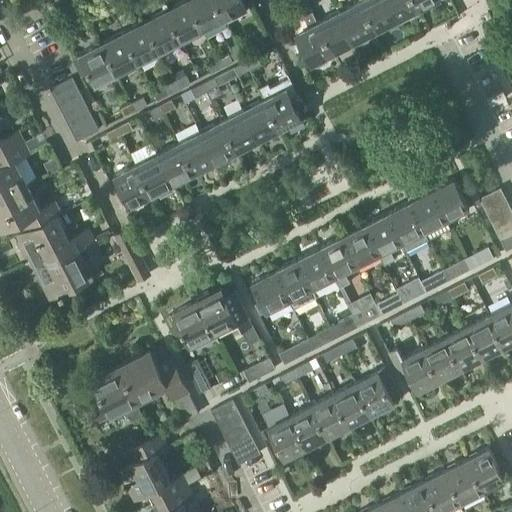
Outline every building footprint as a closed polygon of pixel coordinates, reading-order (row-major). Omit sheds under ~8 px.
[(187,0),(184,0),(165,10),(181,40),(202,29),(187,0)] [(214,0),(187,0),(202,29),(223,19),(214,0)] [(214,0),(223,19),(245,7),(241,0),(214,0)] [(358,0),(356,0),(337,10),(352,41),(354,44),(359,44),(365,41),(368,37),(367,34),(374,30),(358,0)] [(358,0),(374,30),(396,19),(385,0),(358,0)] [(385,0),(396,19),(417,9),(412,0),(385,0)] [(412,0),(417,9),(433,0),(412,0)] [(165,10),(144,21),(159,51),(181,40),(165,10)] [(337,10),(315,21),(331,52),(352,41),(337,10)] [(307,25),(293,32),(309,63),(311,66),(316,66),(322,63),(325,58),(324,56),(331,52),(315,21),(310,11),(302,16),(307,25)] [(144,21),(122,31),(138,62),(159,51),(144,21)] [(122,31),(101,42),(116,73),(138,62),(122,31)] [(253,50),(264,44),(260,36),(248,42),(253,50)] [(101,42),(78,54),(88,74),(93,84),(116,73),(101,42)] [(228,52),(217,58),(221,66),(232,61),(228,52)] [(256,55),(245,61),(249,69),(261,63),(256,55)] [(217,58),(205,64),(209,72),(221,66),(217,58)] [(245,61),(233,66),(238,75),(249,69),(245,61)] [(267,82),(258,87),(264,98),(279,128),(301,117),(292,99),(299,96),(287,72),(286,73),(288,77),(270,87),(267,82)] [(185,74),(174,80),(178,88),(190,82),(185,74)] [(71,77),(49,88),(55,98),(77,87),(71,77)] [(214,77),(202,82),(206,91),(218,85),(214,77)] [(174,80),(162,86),(166,94),(178,88),(174,80)] [(195,97),(206,91),(202,82),(191,88),(195,97)] [(77,87),(55,98),(60,108),(82,97),(77,87)] [(143,96),(131,102),(135,110),(147,104),(143,96)] [(82,97),(60,108),(65,119),(87,108),(82,97)] [(171,98),(159,104),(163,112),(175,106),(171,98)] [(264,98),(242,109),(258,139),(279,128),(264,98)] [(131,102),(120,108),(124,116),(135,110),(131,102)] [(159,104),(148,110),(152,118),(163,112),(159,104)] [(87,108),(65,119),(71,130),(93,119),(87,108)] [(242,109),(221,120),(236,150),(258,139),(242,109)] [(93,119),(71,130),(76,140),(98,129),(93,119)] [(128,120),(116,126),(121,134),(132,128),(128,120)] [(215,161),(236,150),(221,120),(200,131),(215,161)] [(116,126),(105,132),(109,140),(121,134),(116,126)] [(17,129),(0,137),(0,152),(23,141),(17,129)] [(200,131),(178,141),(194,172),(215,161),(200,131)] [(13,160),(29,152),(23,141),(0,152),(0,198),(26,185),(13,160)] [(178,141),(157,152),(172,183),(194,172),(178,141)] [(157,152),(135,163),(151,194),(158,190),(160,195),(175,188),(172,183),(157,152)] [(135,163),(114,174),(129,205),(151,194),(135,163)] [(453,178),(430,189),(445,219),(468,207),(453,178)] [(53,201),(38,209),(26,185),(0,198),(0,228),(19,220),(24,231),(54,216),(59,213),(53,201)] [(416,196),(407,201),(422,230),(423,230),(445,219),(430,189),(427,185),(414,192),(416,196)] [(479,197),(478,197),(483,207),(505,196),(500,186),(479,197)] [(505,196),(483,207),(488,217),(510,207),(505,196)] [(407,201),(385,212),(399,242),(400,242),(404,251),(427,239),(423,230),(422,230),(407,201)] [(511,210),(510,207),(488,217),(494,227),(511,218),(511,210)] [(388,248),(399,242),(385,212),(362,224),(377,253),(383,264),(394,258),(388,248)] [(86,230),(66,240),(54,216),(24,231),(17,235),(20,242),(18,243),(24,256),(27,255),(32,265),(60,250),(64,257),(93,242),(86,230)] [(511,218),(494,227),(499,238),(511,231),(511,218)] [(355,265),(377,253),(362,224),(340,235),(355,265)] [(137,279),(149,273),(126,228),(114,235),(137,279)] [(511,231),(499,238),(505,250),(511,246),(511,231)] [(344,270),(355,265),(340,235),(317,247),(332,277),(333,276),(339,287),(349,282),(344,270)] [(60,250),(32,265),(48,297),(86,278),(79,264),(99,255),(93,242),(64,257),(60,250)] [(464,257),(470,268),(493,256),(487,245),(464,257)] [(310,288),(311,287),(332,277),(317,247),(295,258),(310,288)] [(447,280),(470,268),(464,257),(441,269),(447,280)] [(316,296),(311,287),(310,288),(295,258),(273,270),(288,299),(287,299),(292,308),(316,296)] [(482,282),(497,275),(493,266),(477,274),(482,282)] [(425,291),(447,280),(441,269),(420,280),(419,280),(425,291)] [(264,311),(287,299),(288,299),(273,270),(249,282),(264,311)] [(419,280),(420,280),(418,276),(395,288),(397,292),(396,292),(402,303),(425,291),(419,280)] [(453,297),(469,289),(464,280),(449,288),(453,297)] [(233,291),(223,296),(220,288),(219,289),(209,294),(207,291),(197,297),(198,299),(196,300),(212,333),(235,321),(240,330),(251,325),(233,291)] [(437,305),(453,297),(449,288),(433,296),(437,305)] [(374,303),(375,302),(370,292),(347,303),(352,314),(351,315),(357,326),(379,314),(374,303)] [(379,314),(402,303),(396,292),(375,302),(374,303),(379,314)] [(190,344),(212,333),(196,300),(173,312),(172,312),(174,315),(171,317),(176,327),(179,326),(189,345),(190,345),(190,344)] [(504,344),(511,339),(511,304),(510,301),(488,312),(504,344)] [(409,319),(425,311),(420,303),(405,310),(409,319)] [(394,327),(409,319),(405,310),(390,318),(394,327)] [(482,355),(504,344),(488,312),(466,324),(482,355)] [(335,337),(357,326),(351,315),(329,326),(335,337)] [(460,366),(482,355),(466,324),(444,335),(460,366)] [(313,348),(335,337),(329,326),(307,337),(313,348)] [(439,377),(460,366),(444,335),(423,346),(439,377)] [(284,363),(313,348),(307,337),(278,352),(284,363)] [(341,354),(356,346),(352,337),(336,345),(341,354)] [(326,362),(341,354),(336,345),(321,353),(326,362)] [(417,389),(439,377),(423,346),(402,357),(396,346),(388,350),(402,379),(410,375),(417,389)] [(170,357),(156,364),(148,349),(117,365),(131,395),(162,379),(182,419),(197,412),(170,357)] [(248,381),(275,368),(269,356),(242,369),(248,381)] [(199,392),(211,386),(197,360),(185,366),(199,392)] [(298,376),(313,368),(309,360),(293,367),(298,376)] [(141,414),(131,395),(117,365),(91,378),(102,398),(92,403),(99,418),(123,406),(130,419),(141,414)] [(390,396),(398,392),(385,366),(377,370),(377,369),(354,381),(371,413),(393,401),(390,396)] [(282,384),(298,376),(293,367),(278,375),(282,384)] [(350,424),(371,413),(354,381),(333,392),(350,424)] [(253,399),(269,391),(264,382),(249,390),(253,399)] [(328,435),(350,424),(333,392),(312,403),(328,435)] [(232,398),(210,409),(216,420),(237,409),(232,399),(232,398)] [(304,447),(328,435),(312,403),(289,415),(304,447)] [(237,409),(216,420),(221,431),(243,420),(237,409)] [(283,458),(304,447),(289,415),(266,426),(283,458)] [(243,420),(221,431),(227,442),(248,431),(243,420)] [(248,431),(227,442),(232,452),(254,441),(248,431)] [(168,447),(161,432),(124,451),(131,463),(154,451),(155,453),(168,447)] [(254,441),(232,452),(238,463),(258,453),(259,452),(254,441)] [(482,490),(504,479),(488,447),(465,458),(482,490)] [(131,463),(119,470),(133,498),(145,492),(151,503),(186,485),(181,474),(180,473),(168,479),(155,453),(154,451),(131,463)] [(460,501),(482,490),(465,458),(444,469),(460,501)] [(438,511),(460,501),(444,469),(422,480),(438,511)] [(410,511),(438,511),(422,480),(401,491),(410,511)] [(185,511),(181,503),(193,497),(186,485),(151,503),(154,511),(185,511)] [(384,511),(410,511),(401,491),(379,502),(384,511)] [(384,511),(379,502),(360,511),(384,511)]
